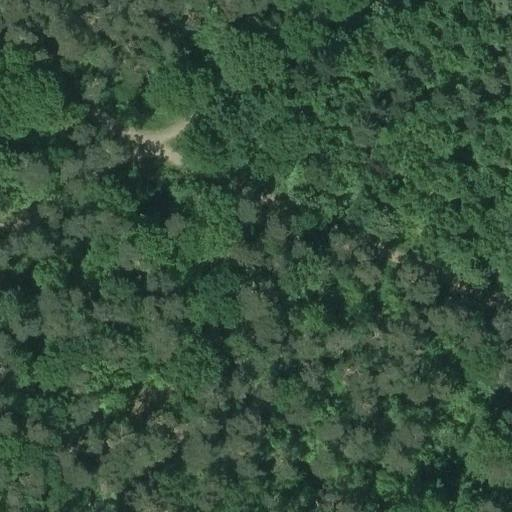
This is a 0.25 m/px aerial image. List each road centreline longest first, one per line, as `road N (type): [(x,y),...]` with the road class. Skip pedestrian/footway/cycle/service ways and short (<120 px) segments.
road 1 (track): [(147,146),(511,310)]
road 2 (unknown): [(165,133),(511,288)]
road 3 (track): [(388,0),(147,146)]
road 4 (track): [(0,55),(147,146)]
road 5 (track): [(147,146),(0,227)]
